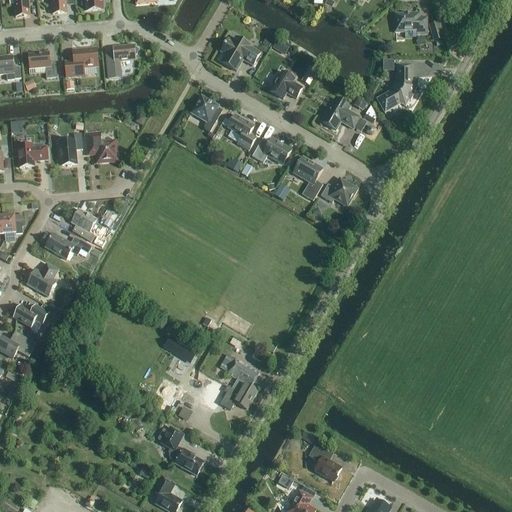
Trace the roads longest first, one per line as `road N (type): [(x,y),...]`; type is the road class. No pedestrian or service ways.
road 1 (residential): [(203,511),(375,214),(377,178)]
road 2 (residential): [(377,178),(212,85),(193,58)]
road 3 (residential): [(377,178),(417,145),(501,0)]
road 4 (residential): [(0,311),(48,199)]
road 5 (residential): [(341,511),(366,477),(433,511)]
